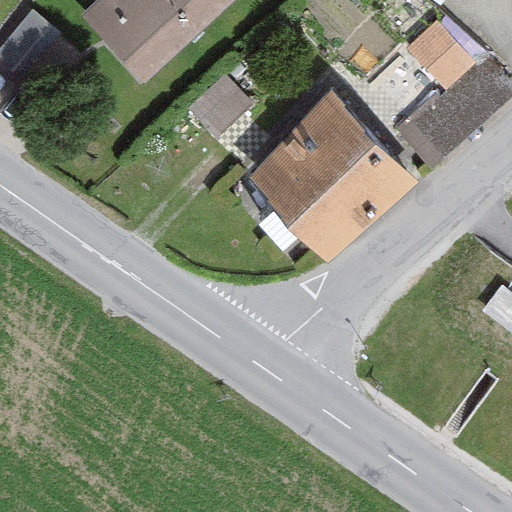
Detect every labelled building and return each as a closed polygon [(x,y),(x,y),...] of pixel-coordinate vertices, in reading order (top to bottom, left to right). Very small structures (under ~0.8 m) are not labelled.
[(96,0),(80,15),(141,82),(232,0),(96,0)] [(465,66),(430,27),(405,48),(440,88),(465,66)] [(485,61),(398,127),(423,159),(509,94),(485,61)] [(191,102),(219,132),(246,107),(219,77),(191,102)] [(412,176),(332,88),(247,164),(328,253),(412,176)]
